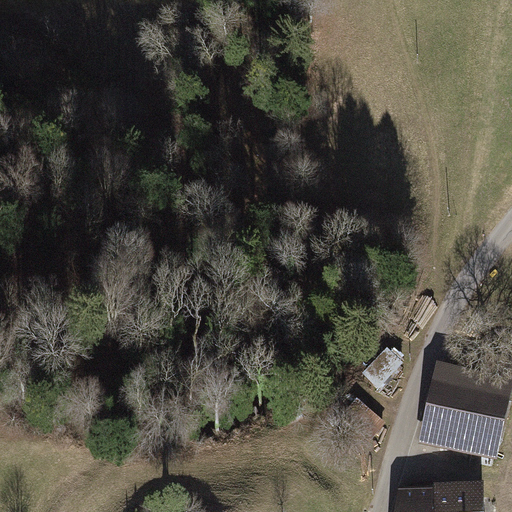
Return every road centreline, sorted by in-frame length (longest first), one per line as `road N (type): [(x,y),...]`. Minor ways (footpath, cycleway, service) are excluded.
road 1 (unclassified): [(511,225),(442,327),(379,511)]
road 2 (track): [(391,0),(435,172),(437,278),(459,297)]
